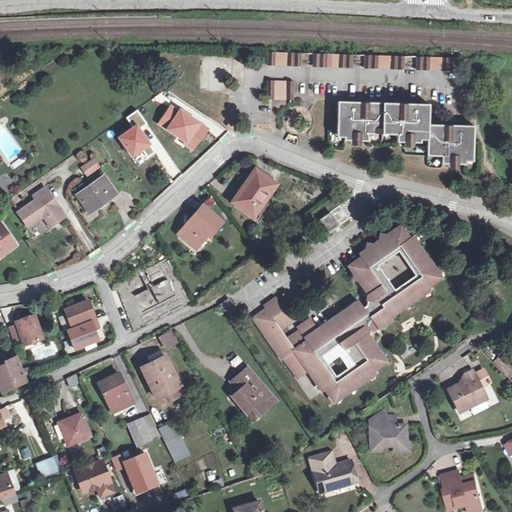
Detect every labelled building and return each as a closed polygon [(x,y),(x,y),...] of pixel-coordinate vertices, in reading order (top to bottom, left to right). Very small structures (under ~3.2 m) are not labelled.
[(301,67),(301,53),(268,52),(268,66),(301,67)] [(353,68),(353,55),(313,53),(313,67),(353,68)] [(404,70),(404,56),(365,55),(365,69),(404,70)] [(455,71),(456,58),(416,57),(416,70),(455,71)] [(268,81),(267,94),(293,95),(294,82),(268,81)] [(382,130),(383,103),(363,103),(338,102),(337,118),(336,133),(344,133),(345,137),(345,140),(350,141),(361,141),(367,141),(368,134),(375,134),(375,130),(382,130)] [(402,104),(383,103),(382,130),(389,130),(389,134),(397,135),(397,141),(403,142),(413,142),(420,142),(420,139),(420,134),(428,134),(428,125),(429,104),(402,104)] [(453,125),(428,125),(428,134),(428,139),(427,151),(435,151),(435,156),(442,156),(442,163),(448,164),(459,164),(465,164),(465,161),(466,157),(473,157),(474,126),(453,125)] [(191,157),(186,150),(174,159),(180,166),(191,157)] [(94,158),(82,166),(88,173),(99,165),(94,158)] [(256,170),(240,191),(243,193),(235,203),(252,215),(263,201),(264,201),(276,184),(256,170)] [(116,194),(104,177),(77,195),(90,212),(116,194)] [(36,199),(18,212),(28,227),(46,215),(53,225),(66,217),(46,187),(33,196),(36,199)] [(233,201),(235,203),(243,193),(240,191),(233,201)] [(192,222),(188,226),(186,224),(178,234),(195,249),(208,233),(210,234),(220,222),(203,207),(191,221),(192,222)] [(339,225),(329,212),(319,220),(328,233),(339,225)] [(0,254),(15,244),(0,224),(0,254)] [(354,274),(354,279),(360,280),(369,294),(367,306),(364,308),(359,302),(318,330),(311,320),(297,329),(299,333),(288,340),(279,328),(291,319),(277,298),(264,307),(266,310),(254,318),(282,358),(284,357),(298,378),(308,371),(322,391),(326,389),(334,400),(374,372),(372,370),(384,361),(366,335),(368,322),(372,319),(377,327),(378,328),(391,319),(390,316),(430,289),(428,286),(440,277),(412,237),(409,238),(401,227),(387,236),(381,235),(381,241),(374,245),(367,243),(366,250),(359,255),(361,258),(350,267),(354,274)] [(170,257),(112,285),(134,331),(192,303),(170,257)] [(229,315),(237,309),(229,298),(221,304),(229,315)] [(65,309),(73,328),(96,319),(89,300),(65,309)] [(34,315),(16,322),(17,326),(23,342),(24,345),(43,338),(34,315)] [(73,328),(68,330),(75,348),(98,339),(94,328),(99,327),(96,319),(73,328)] [(368,322),(366,335),(377,327),(372,319),(368,322)] [(23,342),(17,326),(9,328),(16,345),(23,342)] [(175,342),(170,332),(160,336),(166,347),(175,342)] [(229,362),(234,368),(242,362),(237,355),(229,362)] [(181,387),(166,356),(142,367),(157,398),(181,387)] [(503,368),(508,360),(502,356),(497,363),(503,368)] [(18,358),(0,365),(0,385),(3,392),(26,381),(18,358)] [(511,363),(508,360),(503,368),(511,373),(511,363)] [(96,378),(106,399),(114,395),(118,403),(131,396),(117,367),(96,378)] [(245,386),(237,393),(233,396),(247,412),(252,407),(259,415),(275,400),(248,369),(237,377),(245,386)] [(462,384),(461,383),(448,388),(458,410),(486,396),(473,370),(465,374),(468,381),(462,384)] [(76,375),(66,378),(69,388),(79,385),(76,375)] [(230,383),(237,393),(245,386),(237,377),(230,383)] [(39,412),(44,410),(37,392),(32,394),(39,412)] [(114,395),(106,399),(110,407),(118,403),(114,395)] [(252,407),(247,412),(254,419),(259,415),(252,407)] [(143,424),(152,420),(148,408),(125,418),(137,447),(150,442),(143,424)] [(386,426),(386,414),(385,408),(370,419),(372,450),(381,450),(381,446),(394,445),(394,444),(406,444),(406,425),(396,425),(386,426)] [(68,445),(90,435),(81,413),(58,422),(68,445)] [(396,414),(386,414),(386,426),(396,425),(396,414)] [(143,424),(150,442),(153,440),(160,437),(152,420),(143,424)] [(183,443),(180,436),(167,441),(170,447),(183,443)] [(160,437),(153,440),(156,447),(163,445),(160,437)] [(394,444),(394,445),(394,453),(411,452),(411,444),(406,444),(394,444)] [(24,460),(31,457),(27,447),(19,451),(24,460)] [(333,452),(327,454),(330,465),(337,464),(333,452)] [(145,488),(147,490),(158,486),(145,453),(124,462),(135,492),(145,488)] [(351,460),(337,464),(330,465),(327,454),(310,458),(319,492),(352,482),(349,469),(353,468),(351,460)] [(40,478),(61,472),(57,456),(36,462),(40,478)] [(102,461),(76,471),(83,491),(97,486),(101,496),(113,491),(102,461)] [(349,469),(352,482),(357,481),(353,468),(349,469)] [(462,486),(460,477),(458,472),(442,476),(445,490),(443,491),(446,502),(455,500),(457,509),(467,506),(468,511),(474,511),(482,510),(475,483),(462,486)] [(6,473),(0,475),(0,482),(6,497),(14,494),(13,492),(9,481),(6,473)] [(473,474),(460,477),(462,486),(475,483),(473,474)] [(16,479),(9,481),(13,492),(19,490),(16,479)] [(66,491),(64,486),(47,492),(49,497),(66,491)] [(33,506),(30,494),(19,497),(23,510),(33,506)] [(121,495),(113,499),(118,509),(126,505),(121,495)] [(455,500),(446,502),(448,511),(457,509),(455,500)] [(234,508),(235,511),(262,511),(260,501),(234,508)]
